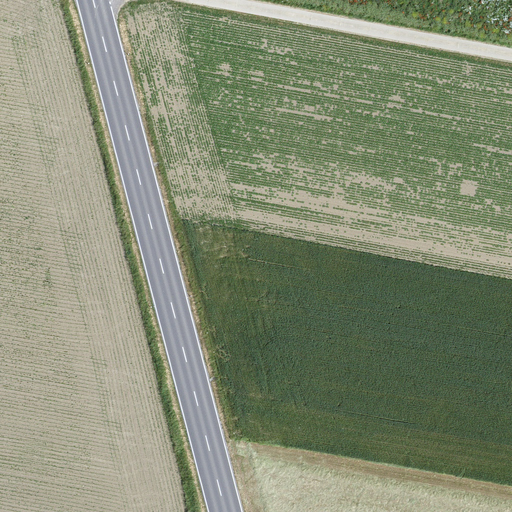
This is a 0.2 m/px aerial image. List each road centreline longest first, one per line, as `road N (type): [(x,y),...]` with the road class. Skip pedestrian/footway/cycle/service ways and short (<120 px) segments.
road 1 (primary): [(91,0),(224,511)]
road 2 (track): [(224,0),(511,50)]
